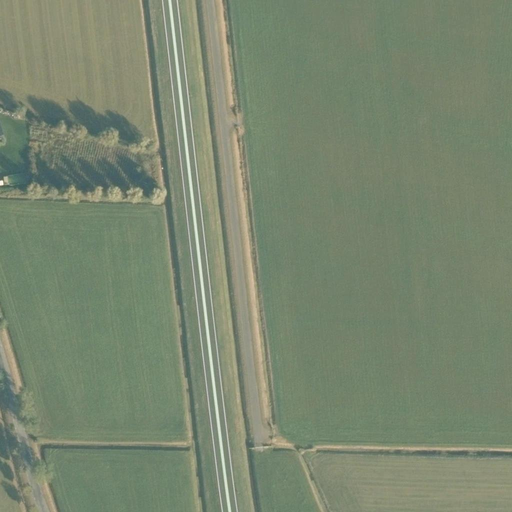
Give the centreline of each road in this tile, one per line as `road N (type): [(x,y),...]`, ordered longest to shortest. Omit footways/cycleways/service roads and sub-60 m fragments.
road 1 (trunk): [(229,511),(169,0)]
road 2 (track): [(261,437),(209,0)]
road 3 (tertiary): [(44,511),(0,367)]
